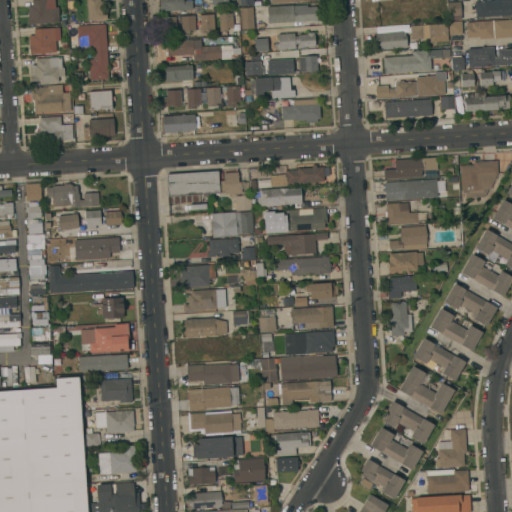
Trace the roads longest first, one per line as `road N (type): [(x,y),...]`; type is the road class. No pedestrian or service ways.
road 1 (residential): [(291,511),(365,390),(342,0)]
road 2 (residential): [(0,167),(511,131)]
road 3 (residential): [(164,511),(134,0)]
road 4 (residential): [(494,511),(493,391),(511,327)]
road 5 (residential): [(15,167),(4,0)]
